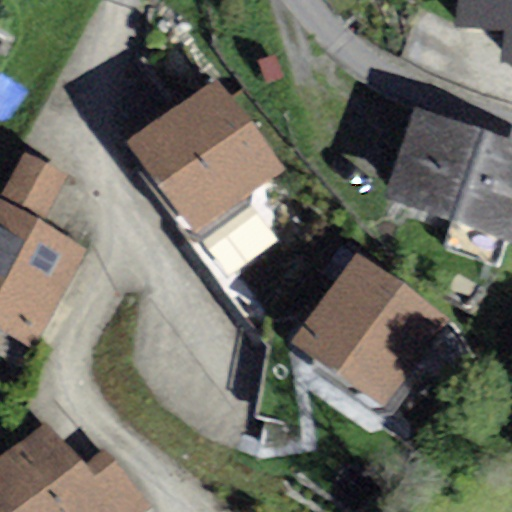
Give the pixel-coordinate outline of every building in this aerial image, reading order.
[(511,0),(458,0),(455,36),(508,42),(505,76),(511,76),(511,0)] [(283,178),(213,91),(119,166),(189,253),(262,195),(283,178)] [(511,155),(414,123),(383,218),(511,261),(511,155)] [(64,185),(23,164),(0,208),(0,343),(32,360),(86,257),(39,233),(64,185)] [(262,195),(189,253),(225,301),(300,245),(262,195)] [(450,332),(357,266),(289,362),(339,397),(383,428),(450,332)] [(339,397),(289,362),(265,341),(255,439),(333,448),(339,397)] [(43,434),(0,472),(0,511),(148,511),(101,459),(81,477),(43,434)]
